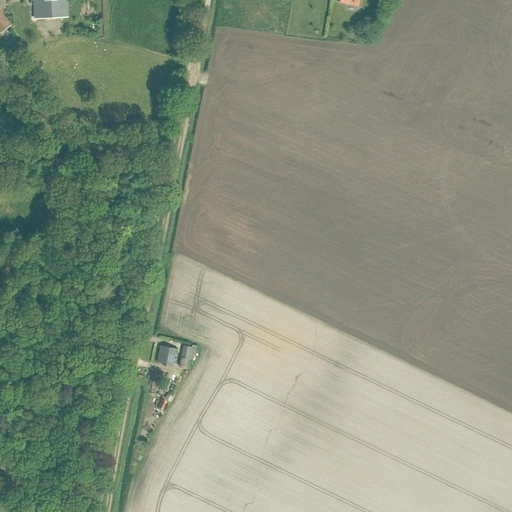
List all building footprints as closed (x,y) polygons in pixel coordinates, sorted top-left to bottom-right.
[(32,0),(33,1),(42,0),(42,4),(43,4),(50,4),(50,6),(49,6),(49,18),(63,18),(62,9),(67,8),(66,0),(32,0)] [(0,12),(0,32),(9,25),(0,12)] [(176,355),(177,349),(160,345),(156,361),(171,364),(173,355),(176,355)] [(183,345),(180,357),(189,359),(192,347),(191,347),(183,345)] [(173,397),(167,393),(164,398),(170,402),(173,397)] [(162,410),(166,402),(161,399),(157,407),(162,410)]
